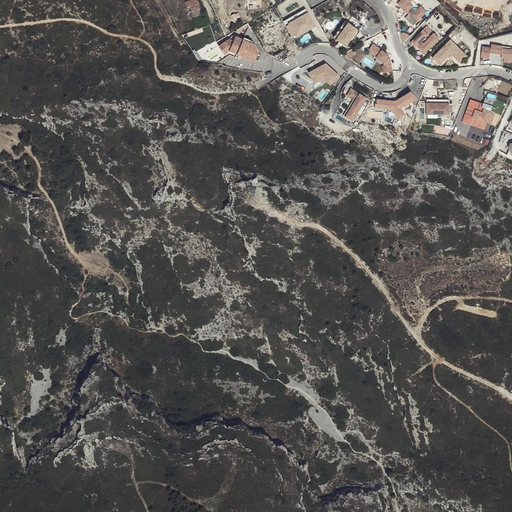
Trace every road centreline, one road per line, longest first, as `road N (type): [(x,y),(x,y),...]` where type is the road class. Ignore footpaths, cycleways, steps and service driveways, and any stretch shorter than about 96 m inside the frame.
road 1 (track): [(0,25),(80,19),(154,47),(158,76),(206,90),(239,89),(288,64)]
road 2 (track): [(511,396),(443,362),(419,337),(419,319),(433,300),(511,296)]
road 3 (track): [(419,337),(325,231),(260,201)]
road 4 (residential): [(408,67),(390,88),(370,83),(329,50),(288,64),(237,62)]
road 5 (track): [(0,132),(35,154),(40,189),(64,236),(91,260)]
